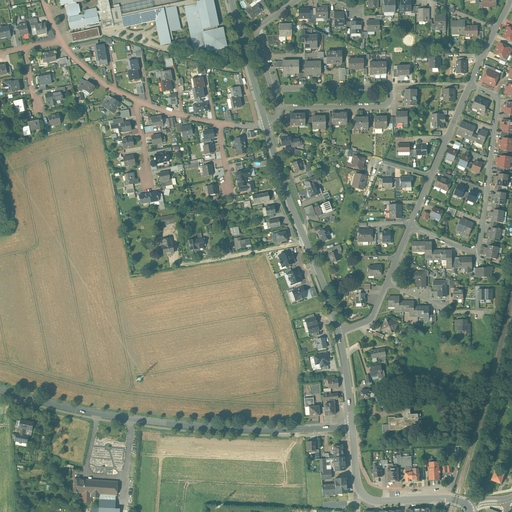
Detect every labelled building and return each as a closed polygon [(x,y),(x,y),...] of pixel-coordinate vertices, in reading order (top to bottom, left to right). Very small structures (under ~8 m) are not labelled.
[(68,18),(70,29),(99,22),(99,21),(101,20),(103,29),(114,26),(113,24),(122,22),(123,27),(154,21),(154,20),(156,19),(157,22),(156,22),(161,46),(170,43),(170,40),(173,40),(171,32),(180,30),(175,7),(184,5),(185,7),(184,7),(185,7),(194,50),(206,48),(207,52),(227,48),(223,28),(217,29),(217,26),(218,26),(212,0),(205,0),(198,2),(197,0),(189,0),(121,14),(120,7),(110,9),(108,0),(97,0),(100,11),(97,12),(96,8),(83,11),(84,15),(77,16),(74,3),(85,0),(59,0),(61,6),(69,4),(71,17),(68,18)] [(367,0),(368,8),(377,8),(377,0),(367,0)] [(395,0),(384,1),(384,6),(384,11),(387,11),(387,12),(395,12),(395,0)] [(411,0),(400,0),(401,12),(411,11),(411,6),(411,0)] [(249,9),(246,12),(252,19),(263,11),(259,7),(257,3),(256,4),(249,9)] [(323,7),(323,8),(316,9),(316,18),(323,17),(323,20),(327,20),(327,7),(323,7)] [(309,16),(309,9),(298,9),(298,20),(299,20),(299,19),(308,19),(309,19),(309,16)] [(419,9),(419,13),(419,16),(418,16),(418,21),(429,21),(429,20),(429,9),(419,9)] [(334,13),(333,13),(334,18),(334,26),(344,26),(344,18),(344,13),(334,13)] [(379,31),(379,21),(367,21),(367,31),(379,31)] [(461,22),(451,22),(452,35),(452,34),(465,34),(465,27),(465,21),(461,21),(461,22)] [(361,22),(351,22),(351,29),(350,29),(350,34),(361,34),(361,32),(361,22)] [(38,25),(35,25),(35,28),(37,35),(37,36),(38,37),(46,36),(47,34),(47,33),(46,30),(47,30),(46,29),(45,23),(38,25)] [(26,24),(18,25),(20,36),(28,34),(27,27),(31,26),(30,24),(26,25),(26,24)] [(477,26),(465,27),(465,34),(465,37),(478,36),(477,26)] [(9,27),(0,28),(0,36),(0,38),(6,37),(6,38),(11,38),(10,36),(9,31),(9,27)] [(311,48),(310,36),(305,36),(305,31),(301,31),(302,43),(305,43),(305,49),(305,48),(311,48)] [(511,35),(505,32),(502,37),(509,41),(511,42),(511,35)] [(273,35),(266,35),(269,45),(280,45),(279,41),(273,41),(273,38),(273,35)] [(506,46),(499,43),(497,48),(509,54),(511,49),(506,46)] [(509,54),(497,48),(494,53),(501,57),(506,60),(509,54)] [(52,52),(41,54),(42,58),(43,63),(47,62),(46,62),(56,60),(55,54),(53,54),(52,52)] [(341,52),(326,52),(326,58),(326,64),(341,64),(341,52)] [(173,65),(172,58),(168,59),(164,60),(166,67),(173,65)] [(437,58),(430,58),(431,69),(440,69),(440,58),(437,58)] [(363,59),(348,60),(348,59),(348,69),(355,69),(355,70),(358,70),(358,69),(363,69),(363,59)] [(138,63),(137,60),(127,61),(129,71),(137,70),(139,69),(139,67),(138,63)] [(290,61),(282,61),(282,67),(283,74),(291,73),(290,61)] [(298,61),(290,61),(291,73),(299,73),(298,61)] [(458,61),(456,61),(456,74),(466,74),(466,61),(464,61),(458,61)] [(313,75),(312,62),(304,62),(305,73),(305,75),(313,75)] [(320,62),(312,62),(313,75),(321,75),(321,64),(320,62)] [(410,66),(397,66),(397,69),(397,76),(410,75),(410,66)] [(129,71),(127,72),(129,81),(139,80),(139,77),(138,73),(137,70),(129,71)] [(488,70),(486,73),(483,81),(489,84),(494,72),(488,70)] [(170,71),(160,73),(162,82),(170,81),(172,80),(172,78),(171,73),(170,71)] [(499,74),(494,72),(489,84),(495,87),(498,78),(500,75),(499,74)] [(50,74),(38,76),(40,86),(45,85),(45,84),(51,83),(51,84),(50,74)] [(20,80),(10,82),(10,81),(2,82),(3,88),(9,87),(9,88),(10,87),(11,89),(12,92),(22,90),(20,80)] [(95,87),(87,81),(86,82),(83,86),(84,87),(83,89),(89,94),(94,87),(95,87)] [(162,82),(160,83),(162,92),(172,90),(171,86),(170,81),(162,82)] [(450,89),(444,89),(444,97),(445,97),(445,101),(443,101),(443,102),(455,102),(455,89),(450,89)] [(411,90),(405,90),(406,94),(405,94),(405,106),(416,106),(416,102),(417,101),(417,90),(411,90)] [(56,93),(45,95),(47,102),(50,102),(51,107),(56,105),(55,101),(59,100),(63,100),(61,92),(56,93)] [(232,98),(230,99),(231,109),(242,107),(241,105),(240,100),(240,97),(232,98)] [(482,99),(476,97),(473,104),(472,107),(478,110),(482,99)] [(119,103),(112,99),(111,99),(112,99),(108,103),(105,108),(112,113),(119,103)] [(489,102),(482,99),(478,110),(484,113),(485,113),(486,109),(489,102)] [(24,100),(14,102),(16,112),(16,113),(26,111),(26,110),(26,111),(24,100)] [(197,105),(193,106),(195,113),(207,110),(206,103),(202,104),(197,105)] [(129,110),(121,111),(122,118),(131,116),(129,110)] [(408,123),(408,112),(396,113),(396,117),(396,124),(396,125),(396,124),(403,124),(408,123)] [(340,113),(340,114),(332,115),(332,118),(332,125),(347,125),(347,119),(347,113),(340,113)] [(304,114),(290,114),(290,120),(290,126),(297,126),(298,126),(304,126),(305,126),(305,120),(304,114)] [(443,114),(439,114),(431,114),(431,122),(434,122),(434,128),(443,128),(443,122),(445,122),(445,119),(443,119),(443,114)] [(59,115),(48,117),(50,126),(55,125),(60,124),(59,115)] [(161,116),(151,118),(152,120),(149,121),(149,125),(152,124),(153,129),(159,128),(159,127),(163,126),(161,116)] [(368,117),(353,118),(353,130),(368,129),(368,117)] [(386,128),(386,117),(374,117),(374,129),(382,129),(382,128),(386,128)] [(38,119),(28,121),(27,121),(28,126),(23,127),(24,136),(30,135),(29,130),(39,128),(40,129),(38,119)] [(462,121),(456,134),(463,137),(469,124),(462,121)] [(126,123),(125,122),(123,123),(121,123),(121,122),(113,123),(110,124),(111,130),(118,128),(119,133),(119,134),(120,134),(120,133),(122,132),(122,133),(131,131),(129,122),(126,123)] [(475,127),(469,124),(463,137),(470,140),(470,139),(473,134),(475,127)] [(182,127),(181,128),(182,132),(182,136),(192,135),(191,126),(182,127)] [(488,132),(481,129),(478,136),(476,141),(476,142),(483,145),(488,132)] [(213,130),(203,132),(204,140),(214,138),(213,130)] [(160,135),(151,136),(153,145),(165,143),(164,137),(161,137),(160,135)] [(294,140),(294,138),(291,138),(291,137),(288,138),(281,138),(280,139),(281,146),(291,145),(291,147),(300,146),(299,145),(301,144),(301,141),(299,140),(299,139),(294,140)] [(132,138),(121,140),(123,149),(127,149),(127,147),(134,146),(132,138)] [(244,138),(235,139),(236,147),(245,145),(244,138)] [(204,146),(203,146),(204,146),(205,154),(204,154),(205,154),(214,153),(213,144),(209,145),(204,146)] [(410,144),(398,144),(398,152),(410,152),(410,151),(410,150),(410,144)] [(245,145),(236,147),(238,155),(247,153),(245,145)] [(427,146),(416,146),(416,150),(417,155),(427,155),(427,146)] [(303,151),(295,149),(293,156),(301,158),(303,151)] [(457,152),(450,149),(446,158),(453,161),(457,152)] [(167,153),(155,155),(156,163),(163,162),(163,165),(169,164),(169,161),(167,153)] [(470,158),(463,155),(459,164),(466,167),(468,162),(470,158)] [(133,156),(123,158),(124,162),(120,163),(121,167),(124,167),(135,165),(133,156)] [(356,157),(353,156),(353,158),(352,163),(349,162),(348,166),(357,169),(357,168),(362,169),(364,159),(356,157)] [(300,160),(292,163),(295,173),(303,170),(301,162),(300,160)] [(483,164),(475,161),(474,164),(472,170),(479,173),(483,164)] [(301,162),(303,170),(305,169),(311,167),(309,164),(304,166),(303,162),(301,162)] [(211,165),(202,166),(202,167),(203,170),(204,176),(204,177),(213,175),(212,171),(212,168),(211,168),(211,165)] [(249,170),(244,171),(236,173),(237,180),(246,179),(246,178),(246,177),(250,176),(249,174),(250,173),(250,171),(249,170)] [(168,172),(158,174),(160,182),(161,187),(172,185),(171,179),(170,180),(168,172)] [(133,173),(125,175),(127,185),(126,185),(126,190),(133,188),(132,184),(138,183),(137,179),(135,180),(133,173)] [(366,177),(355,175),(352,187),(363,189),(366,177)] [(317,176),(303,181),(304,182),(302,182),(304,186),(305,186),(306,190),(315,186),(314,183),(318,181),(317,176)] [(411,177),(400,177),(400,179),(400,188),(411,188),(411,177)] [(445,179),(438,177),(434,186),(441,188),(445,179)] [(247,183),(246,179),(237,180),(239,192),(247,191),(253,189),(252,183),(247,183)] [(391,179),(387,179),(382,179),(382,185),(383,185),(383,189),(392,188),(392,185),(392,179),(391,179)] [(451,182),(445,179),(441,188),(447,191),(451,182)] [(215,185),(207,186),(206,187),(207,190),(208,190),(209,195),(218,194),(217,190),(216,190),(215,185)] [(466,188),(458,185),(455,194),(462,197),(464,191),(466,188)] [(315,186),(306,190),(308,193),(307,194),(308,198),(309,197),(310,198),(318,195),(315,186)] [(479,193),(471,190),(470,194),(468,199),(467,199),(475,203),(479,193)] [(157,192),(148,194),(149,202),(158,201),(158,202),(163,201),(162,194),(158,195),(157,192)] [(268,193),(252,196),(254,204),(269,201),(268,193)] [(148,194),(138,196),(140,204),(149,202),(148,194)] [(322,205),(314,208),(318,216),(325,213),(326,213),(331,211),(328,203),(322,205),(323,205),(322,205)] [(302,208),(305,214),(313,211),(311,205),(302,208)] [(274,206),(265,208),(266,215),(275,214),(274,206)] [(439,210),(433,208),(430,215),(433,216),(434,218),(435,218),(436,218),(440,219),(443,212),(442,211),(440,210),(439,210)] [(172,216),(161,218),(162,225),(174,223),(172,216)] [(279,219),(269,221),(270,228),(280,226),(279,219)] [(474,224),(467,221),(466,221),(466,220),(463,219),(462,219),(460,223),(461,224),(460,227),(458,227),(458,230),(458,231),(460,232),(462,231),(462,232),(461,234),(466,236),(466,234),(469,235),(474,224)] [(327,229),(319,232),(323,242),(331,239),(327,229)] [(365,231),(365,230),(358,230),(358,242),(372,242),(372,236),(372,231),(365,231)] [(390,231),(382,231),(382,233),(382,242),(382,243),(392,243),(392,233),(390,233),(390,231)] [(285,232),(272,234),(274,244),(276,245),(278,245),(278,242),(286,240),(285,232)] [(501,235),(487,233),(486,237),(490,237),(490,240),(494,241),(499,242),(501,235)] [(240,238),(234,239),(236,249),(246,247),(244,240),(240,241),(240,238)] [(171,239),(162,240),(162,246),(162,247),(161,247),(160,247),(161,254),(162,254),(163,254),(164,255),(173,253),(172,244),(171,239)] [(195,240),(188,241),(190,251),(193,250),(194,251),(204,250),(203,245),(205,244),(204,239),(202,239),(200,239),(195,240)] [(339,245),(333,247),(334,250),(328,252),(329,254),(328,255),(331,263),(340,260),(338,255),(341,254),(341,250),(341,247),(340,247),(339,245)] [(290,251),(278,256),(281,262),(280,264),(282,268),(295,263),(293,259),(294,259),(293,255),(292,255),(290,251)] [(432,251),(430,251),(430,259),(441,259),(441,251),(432,251)] [(452,258),(452,251),(441,251),(441,259),(446,259),(446,268),(452,268),(452,258)] [(497,253),(484,251),(483,254),(487,255),(487,257),(491,258),(496,259),(497,253)] [(472,258),(459,258),(459,268),(465,268),(465,273),(471,273),(471,268),(472,268),(472,258)] [(381,276),(381,266),(373,266),(373,267),(367,267),(368,276),(381,276)] [(486,267),(486,268),(479,268),(475,269),(475,278),(489,277),(489,280),(490,280),(491,278),(491,274),(492,274),(492,271),(493,270),(492,267),(486,267)] [(298,270),(287,274),(290,280),(289,280),(291,285),(302,281),(301,278),(301,277),(299,273),(298,270)] [(425,273),(413,273),(413,278),(417,278),(417,288),(425,288),(425,276),(425,273)] [(446,281),(433,281),(433,289),(438,289),(438,297),(446,297),(446,285),(446,281)] [(302,287),(292,291),(296,301),(306,297),(302,287)] [(458,289),(456,289),(455,290),(454,290),(454,300),(463,300),(463,290),(458,290),(458,289)] [(364,294),(361,294),(359,294),(359,295),(356,295),(356,304),(365,304),(364,297),(364,294)] [(399,297),(388,297),(388,305),(395,305),(395,312),(403,312),(403,310),(403,305),(403,302),(400,302),(399,297)] [(414,302),(403,302),(403,305),(403,310),(410,310),(410,317),(414,317),(414,310),(418,310),(418,307),(414,307),(414,302)] [(429,307),(418,307),(418,310),(418,315),(424,315),(424,322),(429,322),(429,316),(429,307)] [(315,318),(305,320),(307,327),(317,324),(315,318)] [(467,320),(455,320),(455,331),(461,331),(460,331),(467,331),(467,324),(467,320)] [(398,324),(390,321),(388,321),(386,324),(385,324),(382,330),(390,334),(393,332),(392,330),(393,328),(395,329),(398,324)] [(317,324),(307,327),(309,334),(319,331),(317,324)] [(324,338),(316,340),(318,350),(326,348),(324,338)] [(385,349),(371,351),(372,359),(380,357),(385,356),(386,356),(385,349)] [(327,354),(314,357),(315,364),(320,364),(320,367),(328,365),(327,362),(329,362),(327,354)] [(381,366),(371,368),(371,370),(371,371),(372,377),(378,376),(378,379),(383,378),(385,378),(384,370),(382,371),(381,366)] [(332,380),(326,380),(326,382),(327,382),(328,389),(330,389),(338,388),(338,379),(332,380)] [(319,387),(312,387),(312,395),(320,394),(319,387)] [(370,390),(361,391),(361,400),(371,399),(370,398),(376,398),(375,393),(370,394),(370,390)] [(313,397),(304,398),(305,407),(305,415),(309,415),(309,417),(319,416),(318,406),(314,406),(313,397)] [(334,401),(329,401),(329,405),(324,405),(325,416),(335,415),(334,401)] [(404,418),(393,419),(393,418),(388,418),(389,425),(382,425),(383,433),(388,433),(388,431),(389,431),(389,430),(404,430),(404,425),(418,424),(417,424),(417,419),(419,419),(419,418),(418,419),(418,414),(410,415),(410,408),(404,409),(404,418)] [(33,422),(20,420),(20,421),(17,420),(15,427),(19,428),(18,434),(16,434),(15,440),(15,441),(19,442),(19,443),(21,444),(22,443),(27,444),(28,436),(26,436),(27,430),(32,431),(33,422)] [(315,450),(315,442),(307,442),(307,451),(315,451),(315,450)] [(342,445),(333,446),(333,451),(332,451),(332,454),(334,454),(334,455),(329,456),(329,459),(331,459),(333,458),(344,457),(342,445)] [(344,457),(333,458),(333,461),(334,471),(345,470),(344,457)] [(411,457),(400,457),(401,465),(401,468),(406,468),(410,467),(410,470),(412,469),(412,467),(411,457)] [(440,462),(429,463),(430,469),(428,469),(429,475),(429,480),(441,479),(440,468),(440,462)] [(381,469),(378,469),(378,464),(373,464),(374,477),(382,477),(381,469)] [(452,466),(442,466),(442,468),(440,468),(440,476),(442,476),(444,474),(446,474),(447,472),(452,472),(452,466)] [(492,482),(501,485),(504,476),(495,473),(492,482)] [(80,479),(74,478),(73,493),(82,493),(83,493),(84,480),(79,480),(80,479)] [(345,479),(335,479),(335,485),(328,485),(322,486),(323,495),(347,493),(346,488),(347,488),(347,484),(346,484),(345,479)] [(117,482),(84,480),(83,493),(91,494),(91,497),(99,498),(99,509),(91,508),(91,511),(119,511),(119,509),(115,509),(115,501),(115,495),(116,496),(117,482)] [(83,493),(82,493),(82,503),(89,503),(89,499),(91,497),(91,494),(83,493)]
